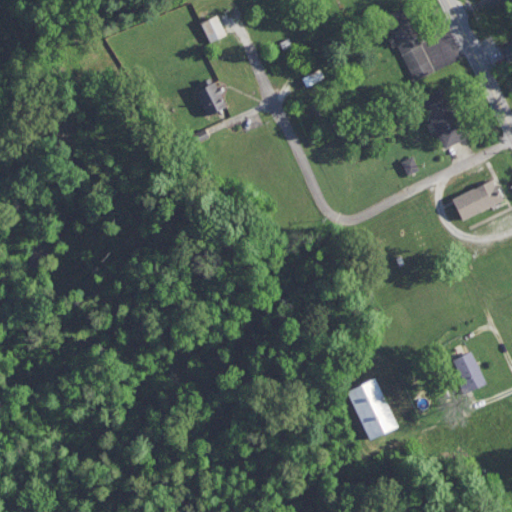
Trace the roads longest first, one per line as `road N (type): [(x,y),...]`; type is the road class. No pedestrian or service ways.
road 1 (residential): [(508,144),(341,221),(323,204),(234,16)]
road 2 (secondary): [(511,151),(440,0)]
